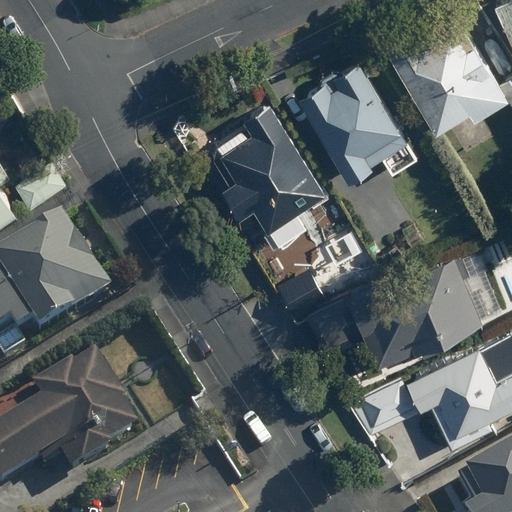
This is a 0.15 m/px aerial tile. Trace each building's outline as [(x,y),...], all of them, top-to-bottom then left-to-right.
[(511,0),(491,0),(511,43),(511,0)] [(386,47),(389,52),(430,123),(462,104),(467,112),(503,91),(496,79),(455,7),(386,47)] [(414,153),(352,56),(334,68),(331,64),(318,73),(321,76),(294,93),(345,173),(354,167),(364,184),(388,169),(389,170),(414,153)] [(322,182),(264,92),(236,110),(246,124),(206,149),(224,177),(217,181),(236,210),(250,201),(277,243),(307,224),(292,201),(322,182)] [(0,216),(12,209),(0,190),(0,176),(11,170),(0,153),(0,216)] [(22,327),(31,341),(109,289),(58,213),(0,250),(0,327),(0,328),(7,337),(22,327)] [(408,344),(411,350),(482,316),(462,273),(469,270),(457,245),(347,297),(376,359),(408,344)] [(308,262),(275,283),(292,309),(324,288),(308,262)] [(511,361),(494,370),(480,340),(404,376),(418,404),(428,399),(448,441),(487,422),(484,415),(511,402),(511,361)] [(0,404),(0,486),(51,452),(68,478),(108,452),(104,446),(133,427),(118,404),(122,401),(91,354),(70,368),(66,361),(28,386),(0,404)] [(466,511),(511,511),(511,444),(457,477),(475,507),(466,511)]
